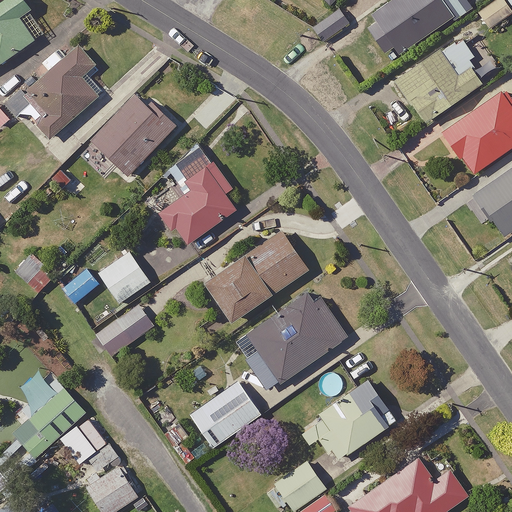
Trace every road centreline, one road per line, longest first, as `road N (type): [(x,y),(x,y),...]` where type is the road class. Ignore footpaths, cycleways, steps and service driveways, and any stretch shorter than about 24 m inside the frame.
road 1 (residential): [(144,0),(252,68),(325,130),(511,400)]
road 2 (residential): [(106,398),(185,511)]
